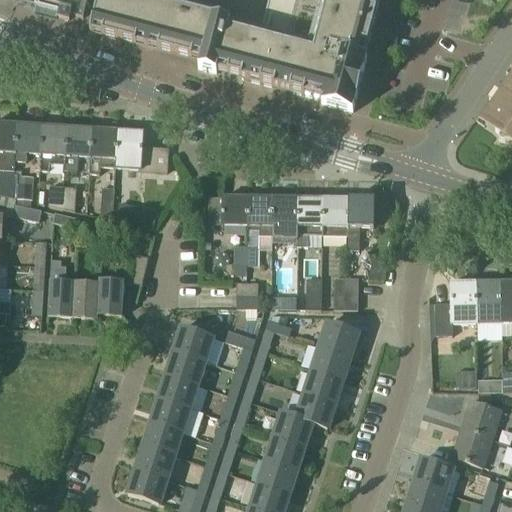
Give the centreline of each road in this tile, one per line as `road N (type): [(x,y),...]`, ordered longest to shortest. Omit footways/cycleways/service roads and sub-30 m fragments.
road 1 (residential): [(363,511),(410,361),(409,295),(432,180)]
road 2 (residential): [(123,511),(100,504),(167,243)]
road 3 (tertiary): [(432,180),(219,114)]
road 4 (tertiary): [(219,114),(33,49)]
road 5 (residential): [(511,37),(440,135),(432,180)]
